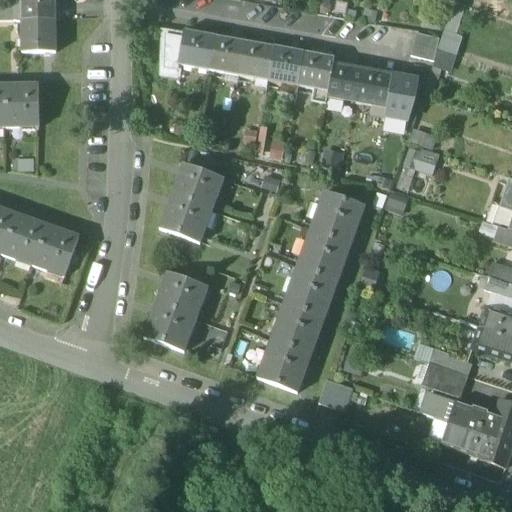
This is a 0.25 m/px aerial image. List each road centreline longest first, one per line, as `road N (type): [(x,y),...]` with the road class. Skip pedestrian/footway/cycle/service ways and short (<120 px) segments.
road 1 (residential): [(498,511),(81,358)]
road 2 (residential): [(81,358),(114,246),(121,5)]
road 3 (residential): [(121,5),(397,49)]
